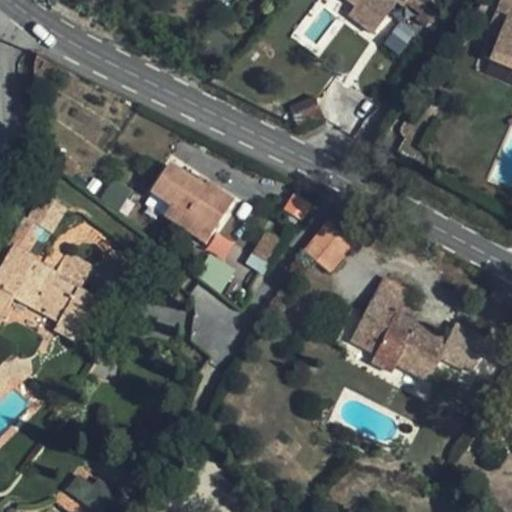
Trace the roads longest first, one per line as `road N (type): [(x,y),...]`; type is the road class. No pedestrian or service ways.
road 1 (secondary): [(13,1),(85,50),(511,266)]
road 2 (unknown): [(330,171),(279,279),(223,370),(219,511)]
